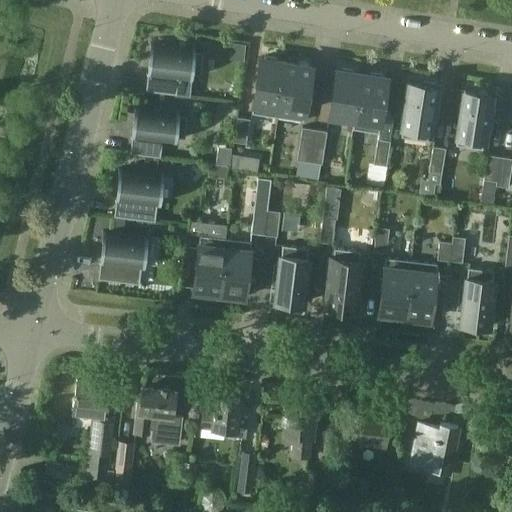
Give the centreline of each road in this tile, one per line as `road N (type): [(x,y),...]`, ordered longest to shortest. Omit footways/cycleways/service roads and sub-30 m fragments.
road 1 (residential): [(511,388),(30,331)]
road 2 (residential): [(30,331),(114,0)]
road 3 (residential): [(511,46),(215,0)]
road 4 (residential): [(0,455),(30,331)]
